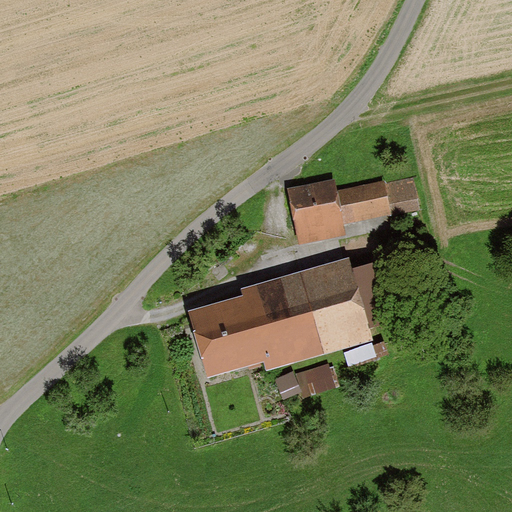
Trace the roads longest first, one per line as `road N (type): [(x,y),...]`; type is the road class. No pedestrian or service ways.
road 1 (residential): [(0,417),(196,230),(333,124),(370,82),(413,0)]
road 2 (track): [(107,313),(183,310),(233,279),(282,198),(290,155)]
road 3 (track): [(342,114),(511,79)]
